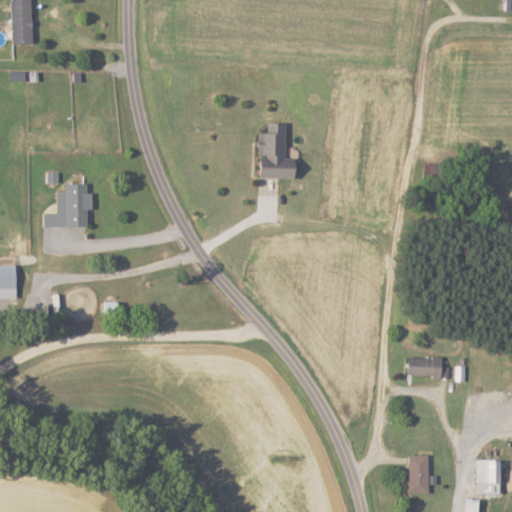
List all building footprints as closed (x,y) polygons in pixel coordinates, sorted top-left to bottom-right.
[(32,0),(11,0),(12,43),(34,42),(32,0)] [(287,122),(268,122),(268,132),(259,132),(259,155),(261,155),(261,177),(298,177),(298,157),(287,157),(287,122)] [(58,190),(58,212),(44,212),(45,226),(89,225),(89,209),(94,209),(94,192),(89,192),(89,182),(67,183),(67,190),(58,190)] [(17,264),(0,263),(0,297),(18,297),(17,264)] [(449,376),(449,366),(443,366),(444,357),(410,356),(409,375),(449,376)] [(410,493),(430,492),(430,454),(409,454),(410,493)] [(478,494),(502,494),(502,458),(478,459),(478,494)] [(479,511),(481,498),(467,497),(465,511),(479,511)]
